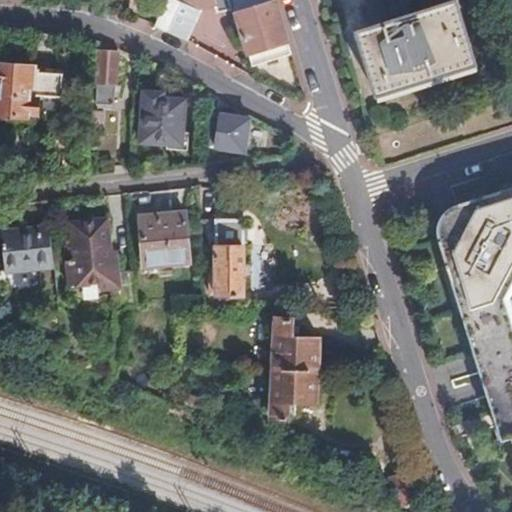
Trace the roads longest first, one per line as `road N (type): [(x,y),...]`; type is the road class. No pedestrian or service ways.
road 1 (residential): [(344,154),(315,131),(109,28),(0,16)]
road 2 (residential): [(354,188),(441,452),(480,511)]
road 3 (residential): [(511,141),(354,188)]
road 4 (residential): [(296,0),(344,154)]
